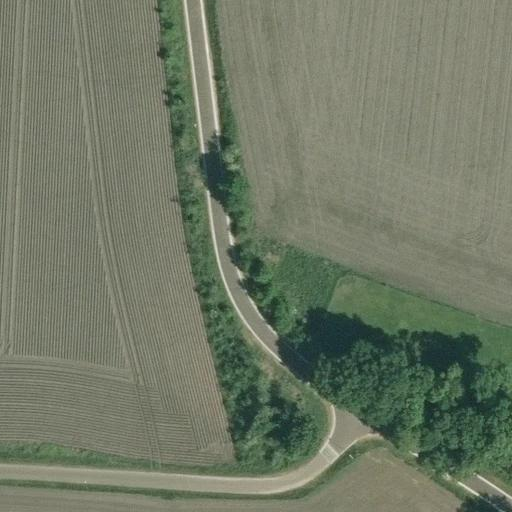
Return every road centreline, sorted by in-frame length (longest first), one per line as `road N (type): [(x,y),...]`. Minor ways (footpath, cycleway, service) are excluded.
road 1 (unclassified): [(361,412),(280,352),(239,293),(192,0)]
road 2 (unclassified): [(0,474),(266,491),(316,473),(361,412)]
road 3 (unclassified): [(511,509),(361,412)]
